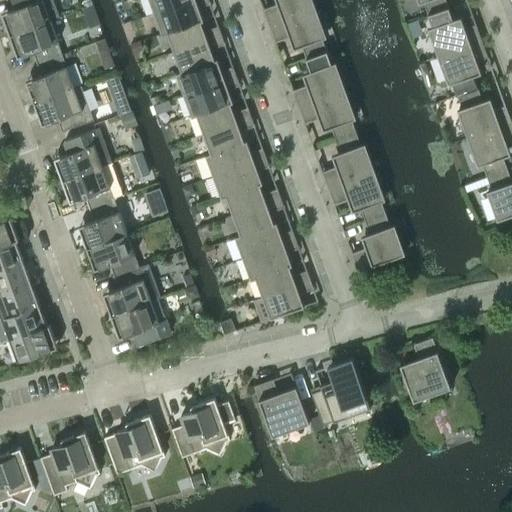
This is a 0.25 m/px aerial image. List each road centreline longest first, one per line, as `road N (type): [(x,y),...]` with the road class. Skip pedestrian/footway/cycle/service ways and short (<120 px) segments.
road 1 (residential): [(343,333),(231,0)]
road 2 (residential): [(113,392),(0,74)]
road 3 (residential): [(113,392),(343,333)]
road 4 (residential): [(343,333),(511,289)]
